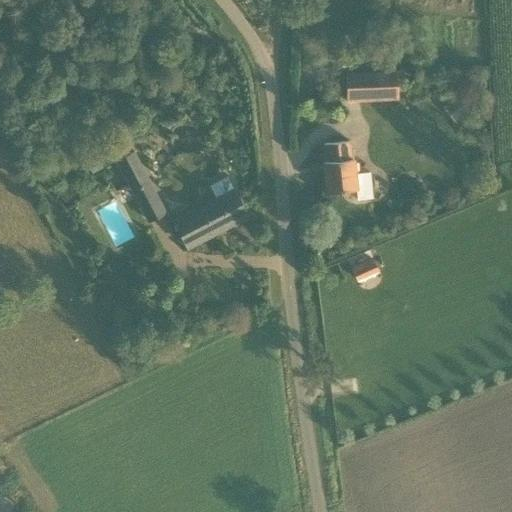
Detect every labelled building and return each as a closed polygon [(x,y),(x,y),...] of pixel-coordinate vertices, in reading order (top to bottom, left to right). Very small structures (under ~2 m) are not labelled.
[(397,99),(396,71),(345,73),(347,102),(397,99)] [(464,92),(452,100),(464,116),(475,108),(464,92)] [(369,172),(355,173),(353,159),(351,159),(349,141),(323,144),(325,162),(323,162),(326,193),(355,190),(356,200),(372,198),(369,172)] [(118,193),(128,188),(146,223),(164,213),(131,150),(113,159),(125,182),(115,188),(118,193)] [(187,247),(247,215),(226,176),(208,186),(216,199),(173,221),(187,247)] [(377,257),(353,265),(358,281),(382,273),(377,257)]
